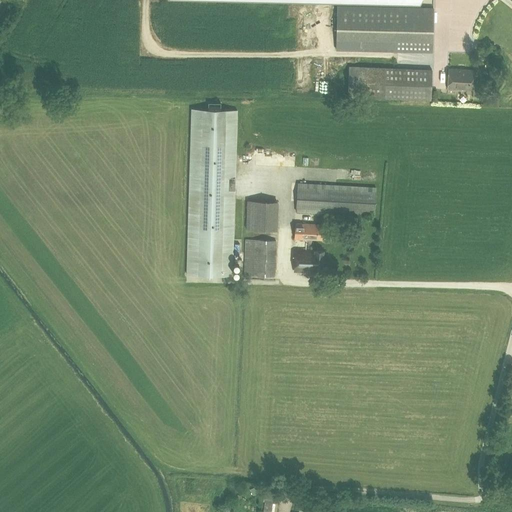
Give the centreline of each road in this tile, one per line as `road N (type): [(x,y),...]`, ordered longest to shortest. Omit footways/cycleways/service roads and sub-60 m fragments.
road 1 (unknown): [(511,291),(281,281)]
road 2 (unclassified): [(511,492),(497,494),(485,484),(484,461),(511,345)]
